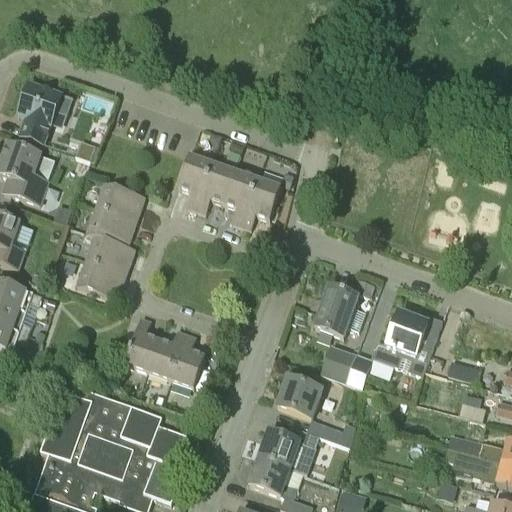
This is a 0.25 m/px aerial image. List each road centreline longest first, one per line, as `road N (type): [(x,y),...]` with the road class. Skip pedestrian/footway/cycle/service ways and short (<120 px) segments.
road 1 (residential): [(291,269),(169,225),(139,296),(264,347)]
road 2 (residential): [(0,71),(3,60),(102,86),(312,159)]
road 3 (residential): [(511,316),(298,246)]
road 4 (residential): [(206,511),(264,347)]
road 5 (track): [(312,159),(351,0)]
